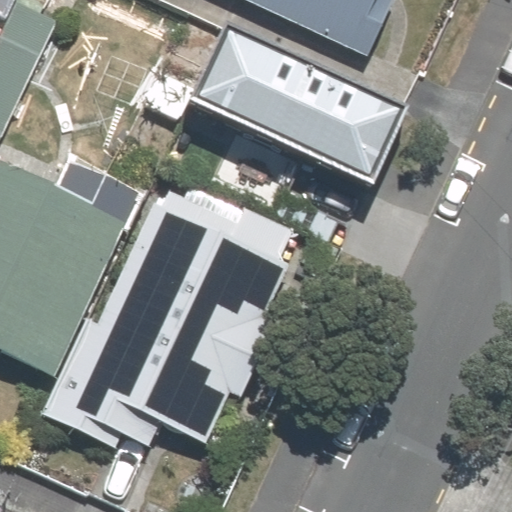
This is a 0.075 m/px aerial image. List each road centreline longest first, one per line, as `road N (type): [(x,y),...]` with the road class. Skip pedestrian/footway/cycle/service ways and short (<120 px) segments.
road 1 (residential): [(511,188),(385,459)]
road 2 (residential): [(385,459),(499,511)]
